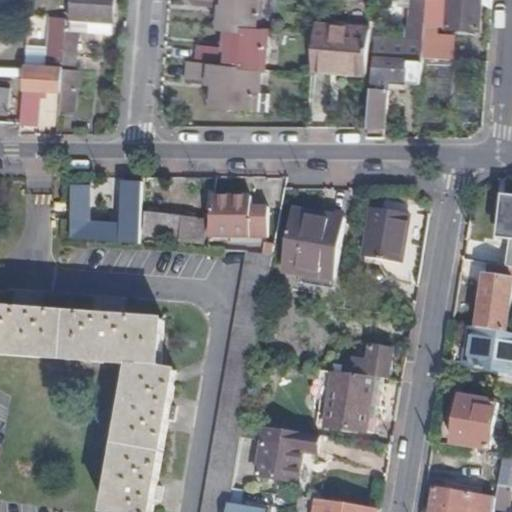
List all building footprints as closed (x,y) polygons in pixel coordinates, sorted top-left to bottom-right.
[(76,0),(74,22),(114,25),(116,0),(76,0)] [(269,117),(271,97),(260,96),(262,74),(265,74),(266,49),(263,48),(264,33),(257,33),(258,19),(261,20),(262,0),(192,0),(192,9),(218,12),(217,34),(224,35),(223,54),(196,52),(195,68),(186,68),(185,86),(213,89),(211,112),(231,114),(231,112),(251,113),(251,116),(269,117)] [(412,10),(410,40),(426,41),(426,33),(427,27),(428,0),(400,0),(399,9),(412,10)] [(482,3),(493,9),(493,0),(428,0),(427,27),(480,31),(482,3)] [(29,67),(22,126),(39,128),(42,98),(48,98),(48,91),(63,92),(68,32),(69,22),(69,20),(55,19),(52,51),(51,69),(29,67)] [(81,32),(80,36),(113,38),(114,25),(74,22),(69,22),(68,32),(81,32)] [(317,27),(314,73),(334,74),(334,69),(368,72),(371,31),(317,27)] [(63,92),(62,111),(76,111),(77,91),(79,91),(81,72),(78,72),(80,36),(81,32),(68,32),(63,92)] [(426,41),(425,52),(424,71),(445,72),(447,40),(443,40),(443,34),(426,33),(426,41)] [(377,37),(370,140),(386,140),(390,84),(423,86),(424,71),(425,52),(410,52),(409,62),(387,59),(388,38),(377,37)] [(26,67),(29,67),(51,69),(52,51),(28,50),(26,67)] [(0,113),(11,116),(14,91),(0,89),(0,113)] [(127,184),(125,221),(138,222),(140,184),(127,184)] [(89,235),(91,190),(75,190),(74,242),(121,245),(122,236),(89,235)] [(511,197),(504,197),(499,227),(511,229),(511,197)] [(254,200),(216,199),(211,240),(270,240),(270,210),(253,210),(254,200)] [(295,203),(287,263),(339,270),(346,210),(295,203)] [(369,263),(406,269),(414,219),(378,214),(369,263)] [(146,217),(146,237),(180,239),(181,219),(146,217)] [(184,245),(206,247),(208,221),(185,220),(184,245)] [(125,245),(142,246),(143,222),(138,222),(125,221),(125,231),(125,232),(125,245)] [(273,258),(248,256),(204,511),(229,511),(242,442),(245,429),(273,258)] [(511,272),(509,272),(489,268),(479,332),(506,336),(511,303),(511,272)] [(24,315),(0,313),(0,357),(135,368),(109,511),(154,511),(156,503),(162,504),(164,491),(159,490),(170,423),(176,424),(178,411),(172,410),(178,376),(163,374),(166,325),(118,322),(118,317),(104,316),(104,320),(36,316),(36,310),(24,310),(24,315)] [(479,332),(472,331),(466,368),(503,373),(505,364),(511,365),(511,337),(506,336),(479,332)] [(389,382),(394,353),(374,350),(369,379),(389,382)] [(511,365),(505,364),(503,373),(511,374),(511,365)] [(376,381),(336,376),(329,430),(376,436),(378,416),(371,415),(376,381)] [(462,402),(454,450),(485,455),(491,456),(500,408),(462,402)] [(259,430),(245,429),(242,442),(256,444),(259,430)] [(326,440),(268,432),(260,480),(300,487),(306,455),(323,458),(326,440)] [(317,495),(323,458),(306,455),(300,487),(300,492),(317,495)] [(511,459),(506,459),(501,490),(511,491),(511,459)] [(496,511),(498,504),(436,494),(433,511),(496,511)] [(374,511),(330,506),(300,502),(298,511),(374,511)]
